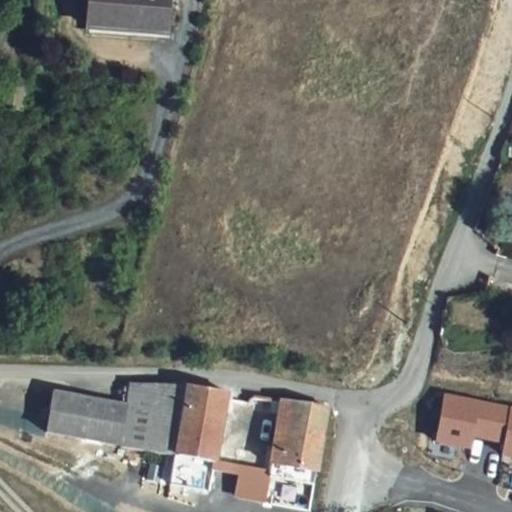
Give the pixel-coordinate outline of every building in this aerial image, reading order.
[(86,0),(84,31),(162,34),(164,0),(86,0)] [(33,118),(52,119),(56,89),(37,88),(33,118)] [(180,393),(126,386),(125,402),(119,443),(118,453),(171,460),(180,393)] [(46,432),(119,443),(125,402),(52,391),(46,432)] [(219,396),(180,393),(171,460),(209,468),(211,458),(221,400),(219,396)] [(496,405),(446,395),(437,439),(469,445),(472,432),(491,436),(496,405)] [(284,403),(274,401),(267,443),(276,445),(284,403)] [(324,410),(284,403),(276,445),(267,443),(265,454),(259,452),(256,466),(254,476),(265,478),(272,469),(313,476),(324,410)] [(511,408),(496,405),(491,436),(508,439),(505,453),(511,454),(511,408)] [(256,466),(211,458),(209,468),(239,473),(235,497),(261,502),(265,478),(254,476),(256,466)]
